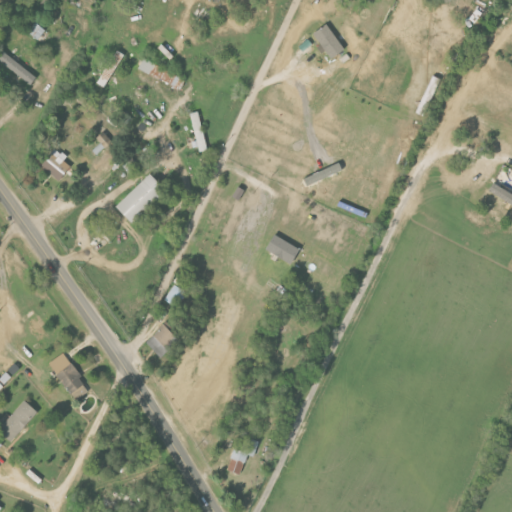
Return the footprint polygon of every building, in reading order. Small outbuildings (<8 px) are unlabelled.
[(28,32),(39,41),(47,30),(37,22),(28,32)] [(334,59),(347,49),(328,24),(313,35),(326,52),(328,51),(334,59)] [(105,87),(127,55),(119,50),(98,82),(105,87)] [(0,60),(32,85),(38,78),(4,51),(0,55),(0,60)] [(140,69),(178,90),(185,79),(146,58),(140,69)] [(209,150),(199,112),(191,114),(201,152),(209,150)] [(114,142),(105,132),(98,138),(107,148),(114,142)] [(74,163),(54,150),(42,168),(62,181),(74,163)] [(169,189),(151,172),(117,208),(134,225),(169,189)] [(490,191),(511,203),(511,192),(495,183),(490,191)] [(247,190),(239,186),(234,197),(241,201),(247,190)] [(268,252),(296,263),(302,247),(274,236),(268,252)] [(182,339),(167,323),(147,342),(162,358),(182,339)] [(90,392),(66,353),(51,362),(75,401),(90,392)] [(0,432),(15,443),(39,411),(24,400),(0,432)] [(248,455),(255,457),(259,444),(239,437),(228,470),(242,475),(248,455)]
